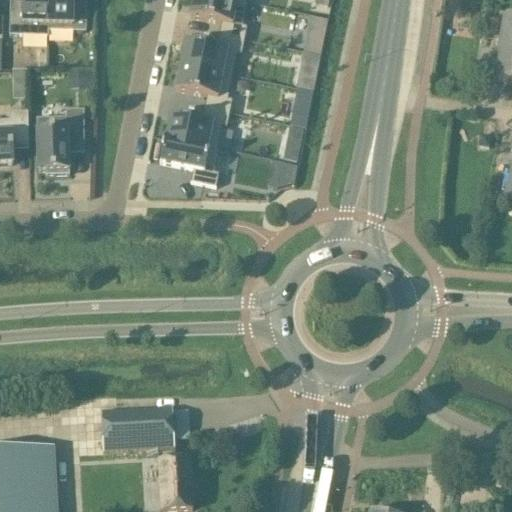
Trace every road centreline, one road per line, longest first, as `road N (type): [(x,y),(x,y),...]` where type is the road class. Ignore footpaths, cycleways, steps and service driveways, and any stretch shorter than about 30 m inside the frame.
road 1 (residential): [(151,0),(113,222),(0,227)]
road 2 (tertiary): [(283,297),(0,317)]
road 3 (tertiary): [(0,340),(283,331)]
road 4 (secondary): [(374,143),(397,0)]
